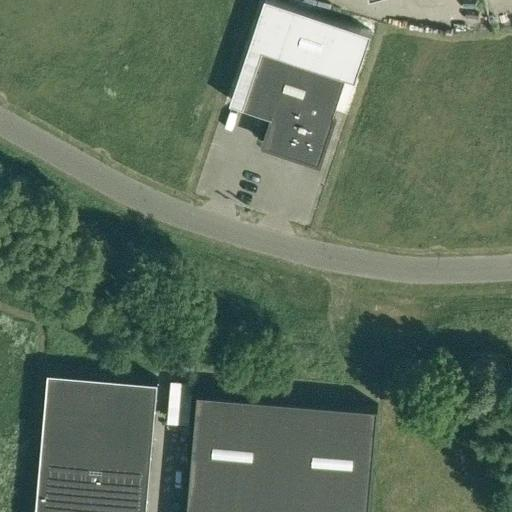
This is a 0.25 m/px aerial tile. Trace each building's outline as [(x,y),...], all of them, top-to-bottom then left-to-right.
[(0,0),(0,38),(150,122),(199,138),(244,0),(0,0)] [(281,0),(263,0),(230,99),(244,104),(273,114),(264,141),(292,150),(306,155),(320,160),(336,112),(334,111),(346,74),(356,78),(372,30),(281,0)] [(511,30),(459,37),(470,117),(474,153),(475,153),(478,176),(511,171),(511,30)] [(146,511),(159,378),(49,368),(36,511),(146,511)] [(369,511),(378,404),(198,389),(187,511),(369,511)] [(381,426),(373,511),(491,511),(456,432),(381,426)]
